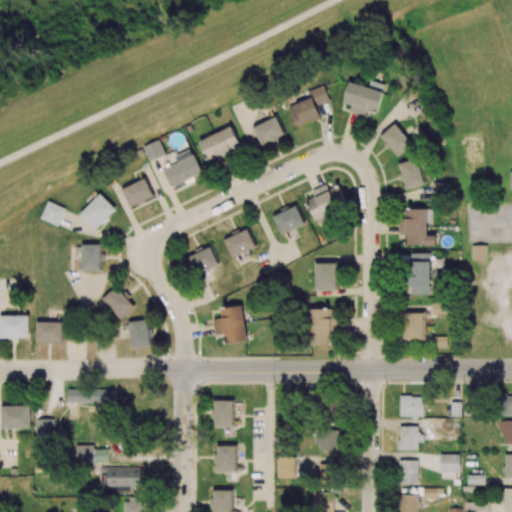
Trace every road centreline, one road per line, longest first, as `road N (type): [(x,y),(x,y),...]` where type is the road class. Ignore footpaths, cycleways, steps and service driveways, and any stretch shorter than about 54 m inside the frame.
road 1 (residential): [(372,369),(371,187),(358,159),(339,152),(185,220),(148,245),(150,265),(181,320),(185,369)]
road 2 (tertiary): [(511,368),(185,369)]
road 3 (residential): [(185,369),(0,370)]
road 4 (tertiary): [(182,511),(185,369)]
road 5 (residential): [(370,511),(372,369)]
